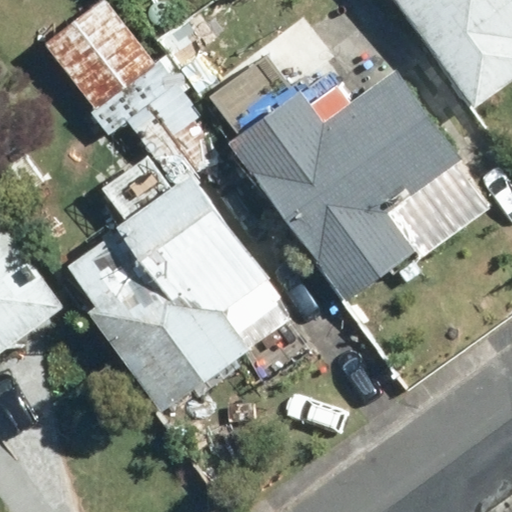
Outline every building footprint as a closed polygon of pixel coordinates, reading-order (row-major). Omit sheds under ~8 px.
[(109,0),(54,49),(101,102),(157,54),(109,0)] [(511,0),(406,0),(490,110),(511,93),(511,0)] [(494,207),(405,66),(325,117),(311,94),(245,135),(349,298),(494,207)] [(281,292),(196,171),(108,231),(143,280),(95,313),(164,411),(256,347),(238,322),(281,292)] [(0,357),(75,303),(0,201),(0,357)]
